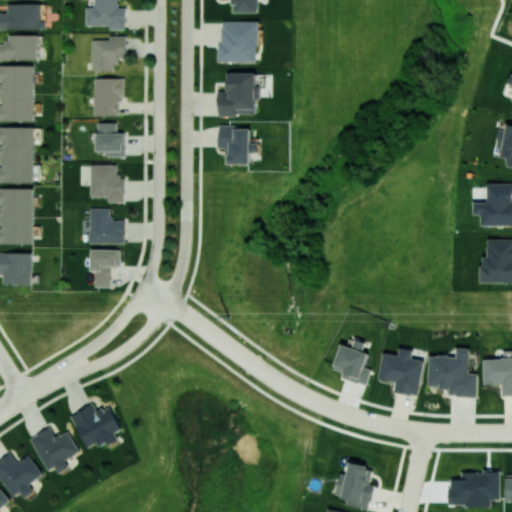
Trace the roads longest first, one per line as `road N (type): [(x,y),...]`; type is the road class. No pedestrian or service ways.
road 1 (residential): [(158,0),(158,239),(144,290)]
road 2 (residential): [(324,406),(393,426),(511,430)]
road 3 (residential): [(185,170),(186,0)]
road 4 (residential): [(168,302),(302,395)]
road 5 (residential): [(51,378),(116,353),(168,302)]
road 6 (residential): [(168,302),(184,241),(185,170)]
